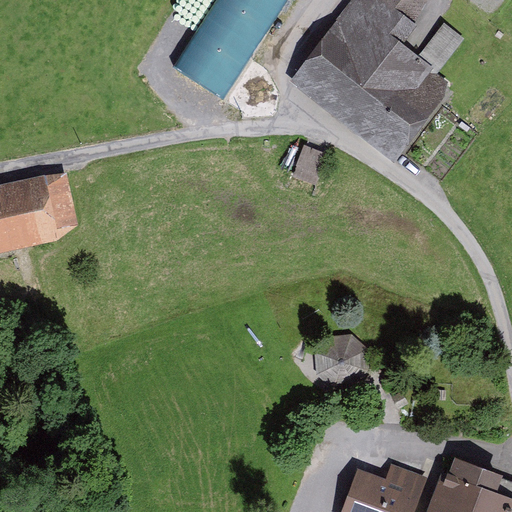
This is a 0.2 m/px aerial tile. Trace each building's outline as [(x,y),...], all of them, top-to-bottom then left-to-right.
[(215,0),(175,64),(227,96),(287,0),(215,0)] [(445,1),(443,0),(358,0),(296,80),(395,157),(433,108),(415,94),(435,69),(408,48),(445,1)] [(308,139),(295,170),(316,179),(329,148),(308,139)] [(47,180),(0,189),(0,245),(58,233),(47,180)] [(371,373),(369,356),(351,342),(330,345),(317,359),(318,380),(335,395),(359,391),(371,373)] [(349,511),(414,511),(426,480),(392,469),(387,484),(362,475),(349,511)] [(511,511),(511,489),(454,469),(438,511),(511,511)]
